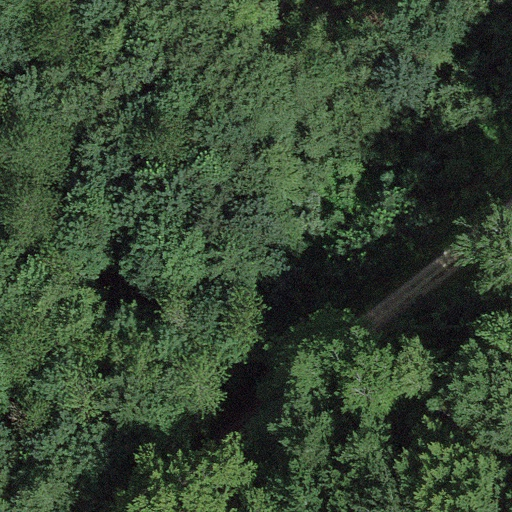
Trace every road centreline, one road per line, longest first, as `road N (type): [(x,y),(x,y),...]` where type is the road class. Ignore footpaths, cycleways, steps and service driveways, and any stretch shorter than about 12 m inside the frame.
road 1 (track): [(132,511),(320,375),(511,215)]
road 2 (track): [(320,375),(511,368)]
